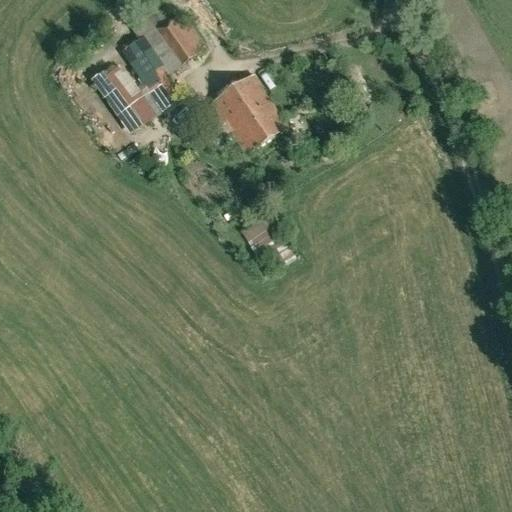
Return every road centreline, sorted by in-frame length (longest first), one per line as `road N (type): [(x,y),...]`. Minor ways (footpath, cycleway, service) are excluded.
road 1 (track): [(392,0),(401,15),(385,26),(224,72),(181,117),(134,144)]
road 2 (track): [(401,15),(440,92),(511,315)]
